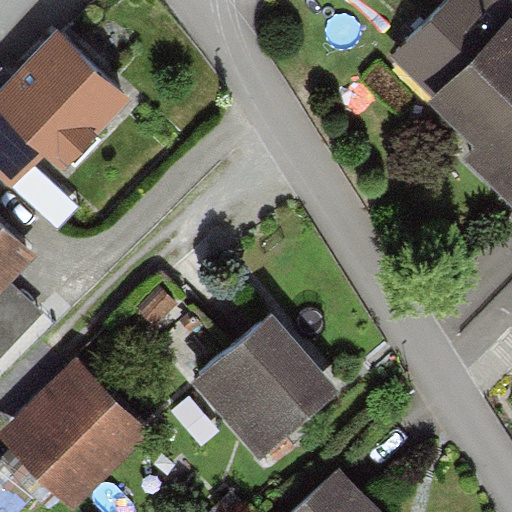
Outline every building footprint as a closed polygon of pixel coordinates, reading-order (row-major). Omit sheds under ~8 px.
[(511,0),(440,0),(396,43),(480,130),(468,141),(511,186),(511,0)] [(134,83),(60,16),(7,73),(0,80),(0,169),(61,225),(85,199),(37,156),(50,142),(66,157),(134,83)] [(38,243),(0,207),(0,348),(41,305),(8,274),(19,263),(38,243)] [(276,302),(196,369),(261,446),(313,402),(340,379),(276,302)] [(148,415),(79,346),(1,425),(70,494),(148,415)] [(394,511),(344,456),(280,511),(394,511)]
